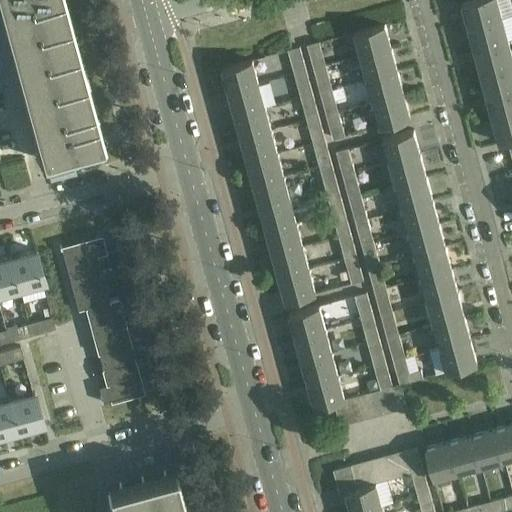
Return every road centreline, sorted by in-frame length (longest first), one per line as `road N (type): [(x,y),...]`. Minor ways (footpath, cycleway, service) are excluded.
road 1 (residential): [(511,326),(426,0)]
road 2 (residential): [(0,478),(252,410)]
road 3 (tertiary): [(252,410),(186,165)]
road 4 (residential): [(186,165),(0,217)]
road 5 (tertiary): [(186,165),(147,19)]
